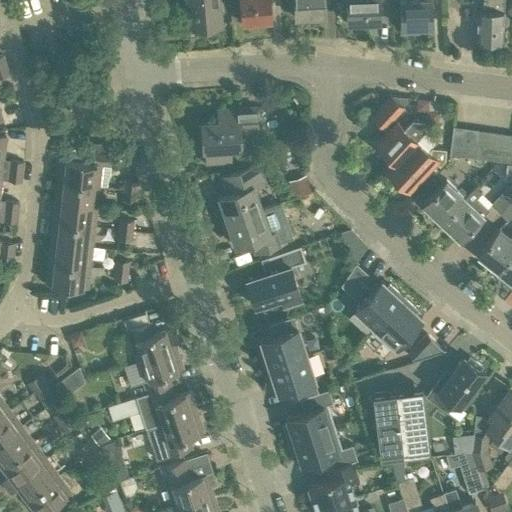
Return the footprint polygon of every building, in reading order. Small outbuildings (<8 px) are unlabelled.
[(218,0),(185,0),(188,28),(221,25),(218,0)] [(269,0),(238,0),(241,21),(271,18),(269,0)] [(292,0),(294,16),(324,15),(322,0),(292,0)] [(345,0),(346,19),(349,19),(349,24),(377,23),(377,18),(378,18),(377,0),(345,0)] [(429,0),(398,0),(399,32),(417,31),(417,25),(431,25),(429,0)] [(477,9),(476,40),(501,41),(501,25),(506,22),(506,13),(502,10),(502,0),(481,0),(482,9),(477,9)] [(5,64),(0,65),(0,75),(8,73),(5,64)] [(390,94),(372,114),(384,125),(402,106),(402,105),(405,101),(406,95),(392,94),(391,95),(390,94)] [(198,123),(196,125),(196,136),(198,138),(201,137),(202,149),(205,149),(206,161),(230,160),(229,147),(240,147),(239,131),(257,129),(255,106),(229,107),(229,119),(200,121),(200,123),(198,123)] [(426,110),(425,121),(426,121),(436,123),(437,111),(426,110)] [(403,128),(396,121),(375,143),(392,159),(397,163),(418,141),(416,140),(424,131),(426,121),(425,121),(412,119),(403,128)] [(452,125),(448,153),(460,155),(464,127),(452,125)] [(464,127),(460,155),(472,156),(476,128),(464,127)] [(476,128),(472,156),(484,158),(488,130),(476,128)] [(488,130),(484,158),(496,159),(500,131),(488,130)] [(500,131),(496,159),(507,161),(511,133),(500,131)] [(0,167),(2,168),(21,170),(23,160),(3,159),(6,135),(0,134),(0,167)] [(291,135),(275,141),(278,152),(295,146),(291,135)] [(59,159),(57,180),(99,185),(101,164),(109,165),(112,143),(90,141),(87,162),(59,159)] [(428,150),(418,141),(397,163),(392,159),(384,168),(406,189),(434,160),(438,165),(444,159),(445,149),(431,147),(428,150)] [(226,191),(217,194),(226,219),(261,207),(253,183),(264,179),(260,167),(258,162),(220,175),(226,191)] [(0,167),(0,185),(1,179),(20,181),(21,170),(2,168),(0,167)] [(125,178),(124,188),(137,190),(138,180),(125,178)] [(304,178),(290,183),(294,196),(312,190),(311,189),(310,188),(309,187),(309,186),(308,185),(307,184),(306,183),(306,182),(305,181),(305,180),(304,179),(304,178)] [(444,178),(421,203),(439,221),(463,196),(444,178)] [(57,180),(55,201),(96,206),(99,185),(57,180)] [(511,186),(508,183),(489,203),(498,212),(511,196),(511,186)] [(463,196),(439,221),(459,239),(488,208),(476,196),(480,191),(474,185),(463,196)] [(124,188),(123,199),(135,200),(137,190),(124,188)] [(511,196),(498,212),(506,219),(511,213),(511,196)] [(0,209),(17,212),(18,201),(0,198),(0,209)] [(55,201),(52,221),(94,226),(96,206),(55,201)] [(261,207),(226,219),(234,244),(250,239),(254,251),(285,241),(284,238),(291,235),(283,211),(280,201),(261,207)] [(0,209),(0,219),(15,221),(17,212),(0,209)] [(120,219),(119,229),(132,230),(133,220),(120,219)] [(52,221),(50,241),(92,246),(94,226),(52,221)] [(350,227),(340,231),(344,243),(348,242),(355,262),(367,244),(358,236),(350,227)] [(497,227),(476,254),(496,270),(511,248),(511,234),(510,237),(497,227)] [(119,229),(118,239),(131,240),(132,230),(119,229)] [(0,250),(12,252),(13,242),(0,239),(0,250)] [(50,241),(48,262),(89,267),(92,246),(50,241)] [(290,265),(305,260),(300,245),(268,256),(272,269),(246,278),(254,304),(279,296),(282,305),(301,299),(290,265)] [(511,248),(496,270),(511,281),(511,248)] [(0,250),(0,260),(11,262),(12,252),(0,250)] [(115,259),(114,270),(127,271),(128,268),(133,268),(134,261),(128,261),(115,259)] [(367,272),(355,261),(340,284),(349,292),(367,272)] [(48,262),(45,283),(87,288),(89,267),(48,262)] [(114,270),(113,280),(126,281),(127,271),(114,270)] [(364,283),(353,296),(359,302),(355,307),(375,326),(403,296),(389,283),(387,285),(380,279),(371,289),(364,283)] [(375,326),(372,329),(393,347),(393,348),(421,317),(415,311),(417,308),(403,296),(375,326)] [(305,353),(293,315),(268,323),(272,334),(260,338),(263,347),(260,348),(266,366),(305,353)] [(150,321),(126,329),(136,360),(176,347),(169,327),(153,332),(150,321)] [(426,332),(408,351),(416,358),(444,349),(426,332)] [(176,347),(136,360),(123,364),(130,385),(143,381),(146,392),(170,384),(167,373),(182,368),(176,347)] [(318,391),(305,353),(266,366),(272,384),(275,383),(277,391),(289,388),(293,399),(318,391)] [(479,367),(481,364),(469,355),(467,358),(463,355),(446,377),(441,374),(426,394),(446,409),(453,400),(458,404),(460,402),(464,405),(475,391),(471,388),(484,370),(479,367)] [(40,369),(23,381),(29,390),(32,388),(33,390),(44,382),(43,381),(46,378),(40,369)] [(44,382),(33,390),(39,398),(50,390),(44,382)] [(146,392),(135,396),(145,428),(146,427),(196,411),(190,390),(174,395),(170,384),(146,392)] [(394,390),(366,394),(374,461),(402,458),(430,455),(422,387),(394,390)] [(287,423),(283,424),(288,440),(334,425),(327,403),(333,402),(328,388),(308,394),(312,407),(285,416),(287,423)] [(511,391),(507,388),(487,415),(491,418),(485,426),(508,443),(511,436),(511,446),(505,456),(507,461),(511,454),(511,391)] [(0,414),(8,408),(0,397),(0,414)] [(62,407),(52,415),(58,423),(68,415),(62,407)] [(8,408),(0,414),(0,440),(21,425),(8,408)] [(196,411),(146,427),(156,459),(191,448),(187,437),(203,431),(196,411)] [(68,415),(58,423),(64,431),(74,423),(68,415)] [(21,425),(0,440),(0,465),(33,441),(21,425)] [(334,425),(288,440),(293,457),(298,455),(300,462),(327,453),(331,466),(356,458),(352,444),(341,447),(334,425)] [(99,427),(90,433),(96,442),(98,444),(105,439),(107,438),(99,427)] [(473,432),(471,450),(473,456),(458,460),(468,490),(483,486),(477,467),(491,463),(487,437),(485,434),(473,432)] [(87,440),(76,447),(82,455),(92,447),(87,440)] [(33,441),(0,465),(0,467),(7,477),(2,481),(6,487),(45,457),(33,441)] [(92,447),(82,455),(89,464),(99,456),(92,447)] [(45,457),(6,487),(11,493),(16,489),(24,499),(57,474),(45,457)] [(185,458),(160,466),(172,506),(213,493),(211,486),(216,485),(211,471),(191,477),(185,458)] [(123,459),(111,463),(112,465),(112,466),(113,468),(114,469),(115,470),(115,472),(116,473),(116,474),(117,476),(118,477),(118,478),(119,480),(129,476),(123,459)] [(330,468),(333,478),(307,486),(307,487),(314,508),(314,509),(315,509),(353,497),(349,482),(357,479),(351,460),(326,468),(326,469),(330,468)] [(57,474),(24,499),(33,511),(48,511),(47,509),(71,491),(57,474)] [(411,476),(396,481),(406,511),(421,507),(411,476)] [(454,488),(442,492),(448,511),(478,511),(474,500),(459,504),(454,488)] [(434,511),(448,511),(442,492),(429,496),(434,511)] [(498,492),(486,496),(491,511),(503,508),(498,492)] [(219,511),(213,493),(172,506),(174,511),(219,511)] [(353,497),(315,509),(315,511),(373,511),(372,506),(358,511),(353,497)]
